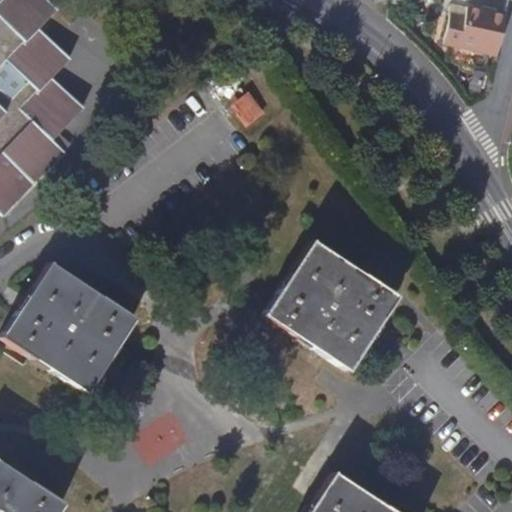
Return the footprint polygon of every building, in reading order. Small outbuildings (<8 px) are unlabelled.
[(0,164),(29,194),(60,163),(47,150),(79,118),(48,87),(65,69),(33,37),(51,20),(31,0),(7,0),(0,7),(0,164)] [(488,12),(462,5),(460,12),(447,9),(440,41),(494,54),(504,11),(489,7),(488,12)] [(342,377),(391,302),(307,245),(256,321),(342,377)] [(129,324),(43,267),(0,331),(0,345),(80,398),(129,324)] [(0,511),(56,511),(59,509),(0,469),(0,511)] [(376,511),(326,479),(316,493),(303,511),(376,511)]
